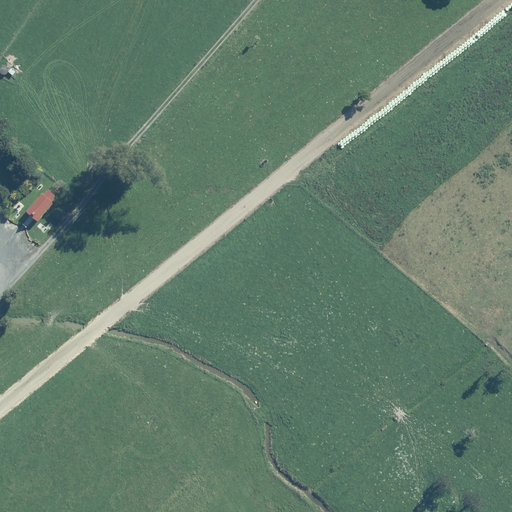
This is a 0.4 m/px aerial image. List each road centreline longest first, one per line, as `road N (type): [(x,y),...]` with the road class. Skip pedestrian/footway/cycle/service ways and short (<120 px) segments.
road 1 (track): [(0,410),(499,0)]
road 2 (track): [(0,300),(255,0)]
